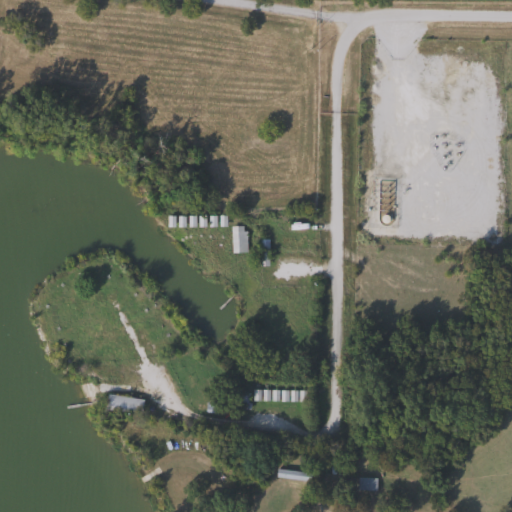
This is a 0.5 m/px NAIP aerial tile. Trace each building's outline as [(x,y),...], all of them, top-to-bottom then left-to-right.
[(228,226),(244,226),(244,253),(228,253),(228,226)] [(266,239),(266,266),(254,266),(254,239),(266,239)] [(227,405),(231,390),(248,394),(244,410),(227,405)] [(139,398),(138,415),(102,412),(103,395),(139,398)] [(307,480),(273,478),(273,470),(307,472),(307,480)] [(373,478),(373,490),(355,490),(355,478),(373,478)]
